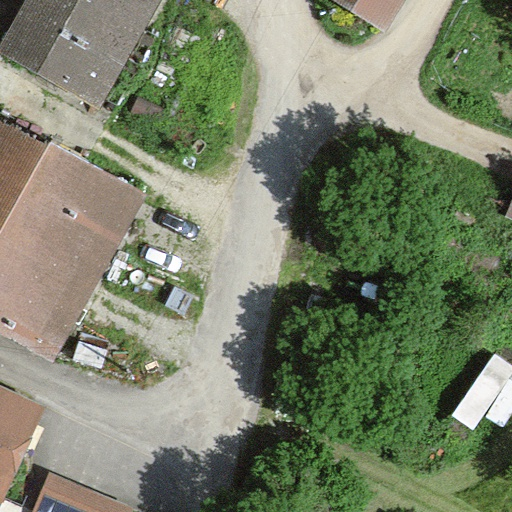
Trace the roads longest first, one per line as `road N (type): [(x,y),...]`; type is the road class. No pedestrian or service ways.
road 1 (unclassified): [(284,0),(285,128),(214,511)]
road 2 (track): [(287,67),(511,150)]
